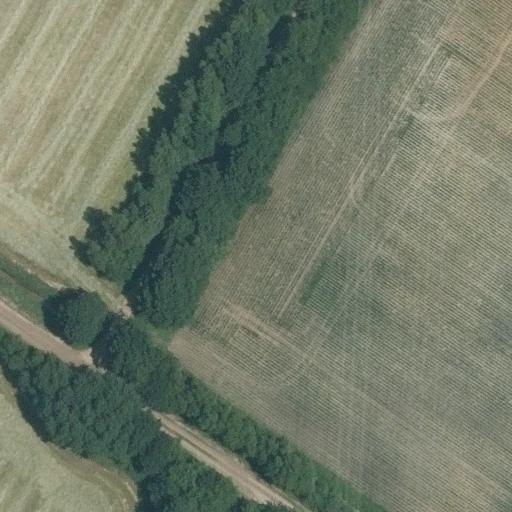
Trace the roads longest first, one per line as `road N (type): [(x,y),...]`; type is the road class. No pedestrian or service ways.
road 1 (track): [(73,364),(285,0)]
road 2 (track): [(0,314),(290,511)]
